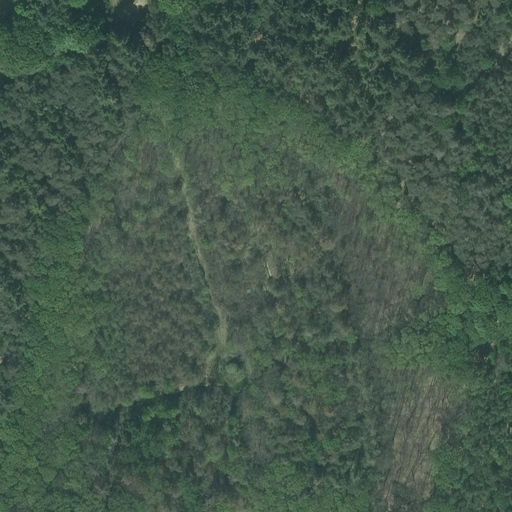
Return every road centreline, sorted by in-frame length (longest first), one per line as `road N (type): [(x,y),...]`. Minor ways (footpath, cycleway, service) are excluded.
road 1 (track): [(0,417),(27,346),(37,262),(57,213),(160,87),(190,73),(247,75),(345,115),(387,151),(425,204),(472,296)]
road 2 (track): [(511,285),(472,296),(460,422),(444,484),(427,511)]
road 3 (track): [(511,200),(383,0)]
road 4 (track): [(151,0),(8,62),(0,73)]
road 5 (track): [(17,511),(0,449),(8,511)]
